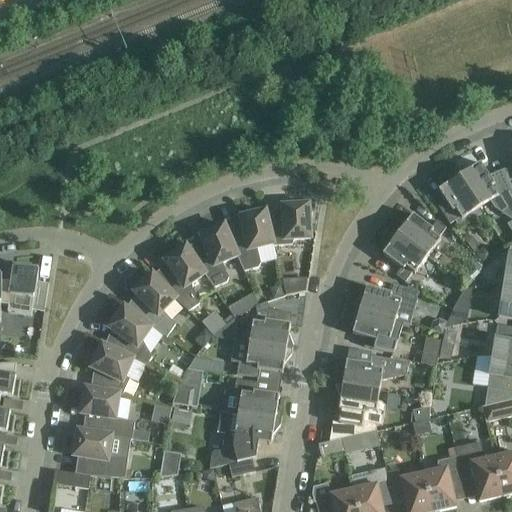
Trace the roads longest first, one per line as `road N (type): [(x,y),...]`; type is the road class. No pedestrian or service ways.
road 1 (residential): [(286,511),(318,309),(335,261),(384,189)]
road 2 (residential): [(108,262),(147,226),(235,179),(345,173),(384,189)]
road 3 (residential): [(25,511),(58,346),(108,262)]
road 4 (residential): [(384,189),(438,144),(511,112)]
